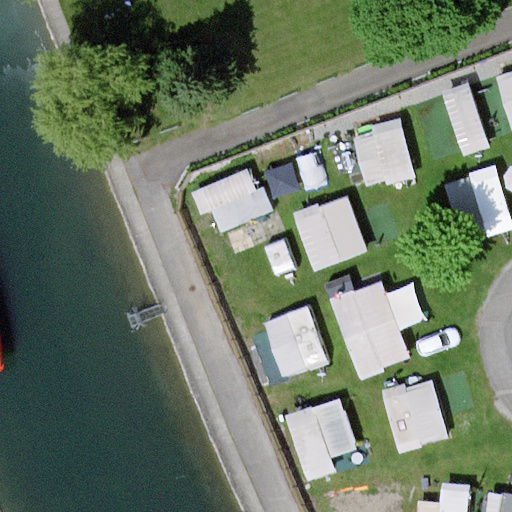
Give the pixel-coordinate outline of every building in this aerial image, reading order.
[(371,127),(373,171),(418,169),(416,125),(371,127)] [(480,163),(494,224),(511,219),(511,182),(506,157),(480,163)] [(221,221),(276,205),(262,159),(207,175),(221,221)] [(321,260),(376,241),(355,184),(301,204),(321,260)] [(367,367),(439,340),(412,267),(340,294),(367,367)] [(270,312),(292,370),(337,353),(315,295),(270,312)] [(443,368),(390,380),(403,440),(456,429),(443,368)] [(296,402),(311,464),(367,450),(351,388),(296,402)] [(447,511),(511,511),(511,481),(449,478),(447,511)]
